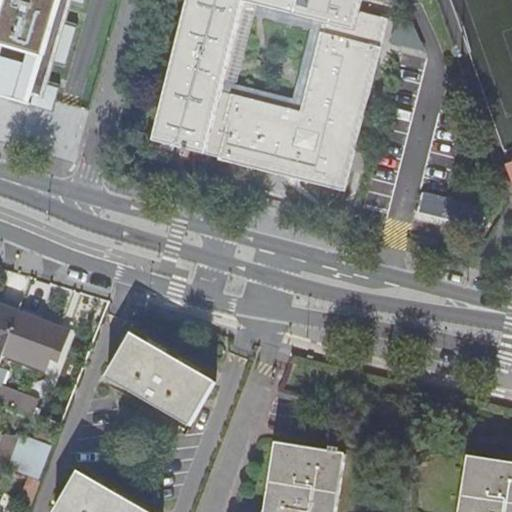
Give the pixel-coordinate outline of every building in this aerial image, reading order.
[(0,0),(0,99),(49,113),(55,89),(32,82),(38,58),(62,65),(73,28),(49,22),(55,0),(65,0),(79,4),(80,0),(0,0)] [(319,21),(296,110),(317,117),(310,148),(288,142),(280,174),(342,189),(385,18),(356,11),(358,0),(188,0),(155,141),(156,141),(182,149),(179,156),(185,157),(187,151),(271,172),(287,108),(219,90),(241,1),(319,21)] [(271,172),(280,174),(288,142),(310,148),(317,117),(296,110),(287,108),(271,172)] [(426,189),(421,210),(456,219),(461,199),(426,189)] [(0,352),(14,313),(0,307),(0,352)] [(14,313),(0,352),(0,353),(42,369),(57,328),(14,313)] [(213,380),(129,334),(105,377),(188,424),(213,380)] [(0,438),(0,466),(7,469),(20,435),(0,437),(0,438)] [(20,435),(7,469),(25,476),(37,481),(50,446),(20,435)] [(328,450),(276,441),(263,511),(511,511),(511,463),(468,456),(458,511),(333,511),(343,453),(338,452),(339,447),(328,445),(328,450)] [(149,511),(76,471),(53,511),(149,511)] [(37,481),(25,476),(16,502),(27,507),(37,481)]
